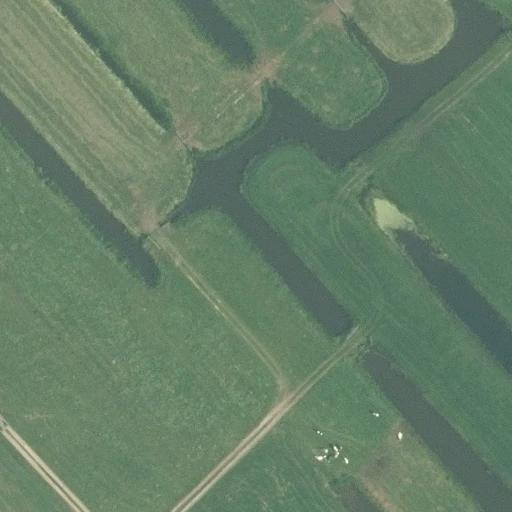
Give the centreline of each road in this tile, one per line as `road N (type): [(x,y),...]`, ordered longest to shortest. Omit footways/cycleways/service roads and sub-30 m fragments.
road 1 (track): [(171,511),(358,332)]
road 2 (track): [(85,511),(0,419)]
